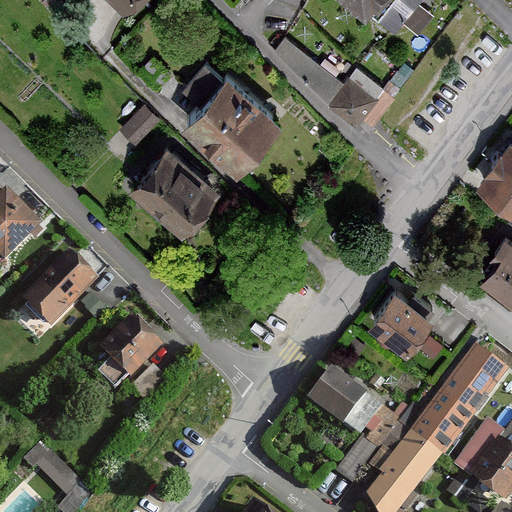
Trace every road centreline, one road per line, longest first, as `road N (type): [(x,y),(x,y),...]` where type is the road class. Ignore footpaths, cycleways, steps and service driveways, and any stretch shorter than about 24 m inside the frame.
road 1 (residential): [(264,394),(175,317),(0,138)]
road 2 (residential): [(388,237),(511,72)]
road 3 (residential): [(264,394),(388,237)]
road 4 (residential): [(388,237),(511,328)]
